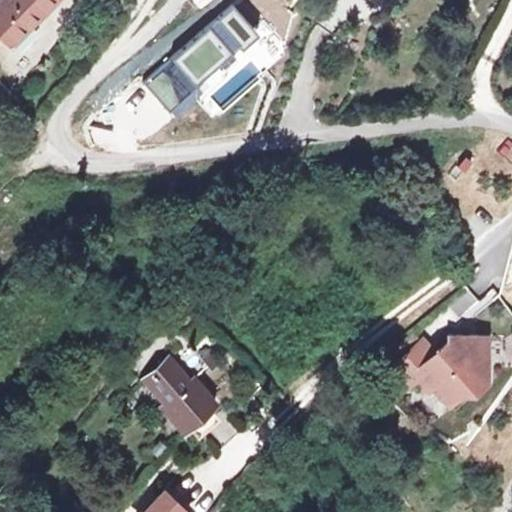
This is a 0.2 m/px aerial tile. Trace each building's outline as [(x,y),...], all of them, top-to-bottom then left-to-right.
[(0,0),(17,13),(26,0),(0,0)] [(238,6),(142,79),(169,115),(209,85),(222,102),(238,90),(223,70),(264,40),(238,6)] [(484,337),(454,338),(454,353),(449,358),(445,353),(440,358),(428,345),(403,368),(417,383),(428,373),(438,384),(442,380),(458,398),(471,386),(479,392),(493,380),(493,366),(485,357),(484,337)] [(220,369),(205,355),(199,363),(213,376),(220,369)] [(212,411),(218,406),(196,381),(191,385),(171,363),(146,385),(165,407),(162,411),(184,436),(188,433),(212,411)] [(212,411),(188,433),(196,441),(204,434),(220,420),(212,411)] [(220,420),(204,434),(221,453),(242,434),(225,415),(220,420)] [(182,511),(166,497),(152,511),(182,511)]
